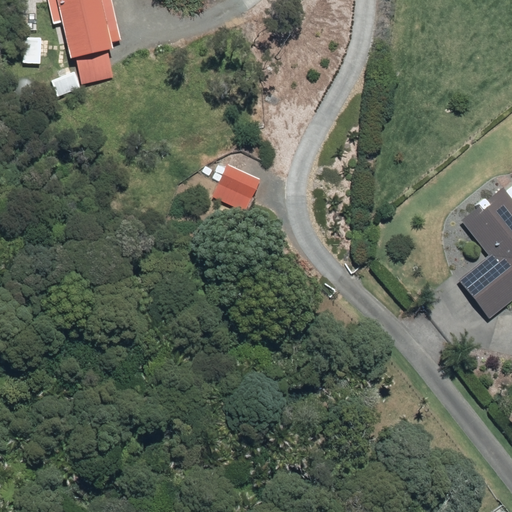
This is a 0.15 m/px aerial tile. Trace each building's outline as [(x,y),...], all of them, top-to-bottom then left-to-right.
[(39,0),(17,0),(16,34),(38,35),(39,0)] [(51,87),(58,104),(123,77),(113,51),(128,45),(110,0),(48,0),(77,76),(51,87)] [(43,44),(24,43),(22,68),(42,69),(43,44)] [(273,174),(247,160),(238,176),(225,169),(208,200),(241,217),(257,186),(264,190),(273,174)] [(506,312),(511,310),(511,176),(454,226),(484,262),(453,288),(487,328),(506,312)]
